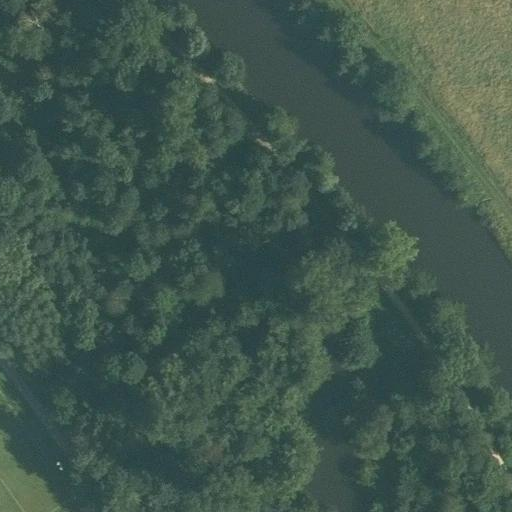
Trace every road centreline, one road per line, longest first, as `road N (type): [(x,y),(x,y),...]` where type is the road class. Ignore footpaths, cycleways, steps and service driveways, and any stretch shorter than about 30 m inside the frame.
road 1 (track): [(511,483),(449,378),(279,157),(121,0)]
road 2 (track): [(355,252),(345,267),(346,327),(375,386),(399,511)]
